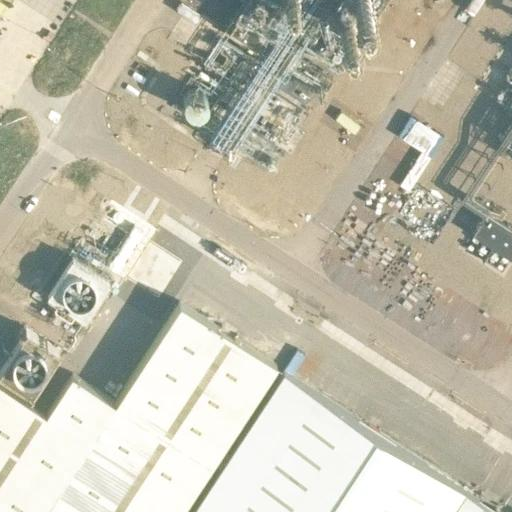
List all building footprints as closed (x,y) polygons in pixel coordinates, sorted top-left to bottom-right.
[(383,0),(240,0),(230,16),(229,16),(224,24),(225,24),(171,107),(272,172),(383,0)] [(468,248),(508,274),(511,267),(511,224),(491,211),(468,248)] [(46,296),(83,320),(111,278),(74,254),(46,296)] [(52,417),(38,408),(0,383),(0,511),(179,511),(276,364),(180,301),(115,400),(78,376),(52,417)] [(0,373),(32,395),(62,349),(25,325),(0,363),(0,373)] [(189,511),(508,511),(284,369),(189,511)]
